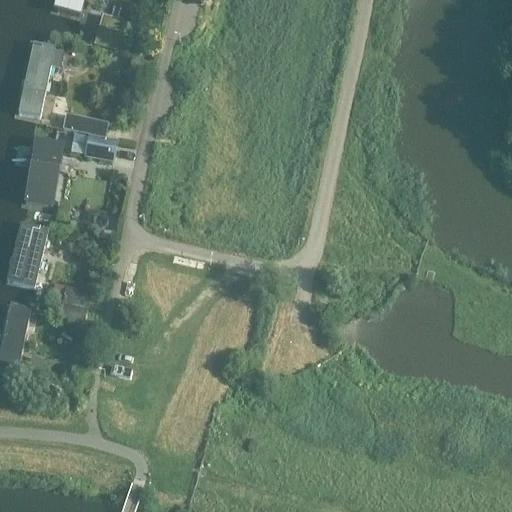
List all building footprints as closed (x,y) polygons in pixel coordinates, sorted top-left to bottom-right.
[(64,0),(59,22),(94,29),(101,0),(64,0)] [(119,51),(126,20),(103,15),(96,46),(119,51)] [(21,121),(50,127),(63,56),(35,49),(21,121)] [(103,139),(105,126),(65,118),(62,130),(103,139)] [(113,164),(117,145),(89,140),(86,159),(113,164)] [(20,204),(61,209),(72,152),(31,144),(20,204)] [(8,291),(40,298),(55,239),(22,232),(8,291)] [(63,306),(88,311),(91,294),(66,289),(63,306)] [(84,328),(88,311),(63,306),(59,322),(84,328)] [(0,359),(26,365),(37,318),(11,311),(0,359)]
